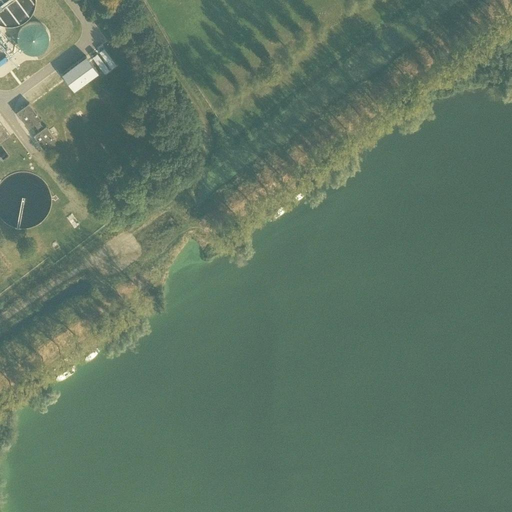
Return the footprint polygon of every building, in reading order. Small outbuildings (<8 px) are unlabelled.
[(86,56),(62,74),(74,90),(98,73),(86,56)] [(83,120),(90,101),(70,94),(63,113),(83,120)] [(56,140),(49,130),(46,126),(43,128),(39,121),(41,120),(28,103),(16,113),(28,129),(34,125),(39,131),(33,136),(43,149),(56,140)] [(0,143),(10,136),(0,123),(0,143)] [(77,148),(92,140),(84,126),(69,135),(77,148)]
